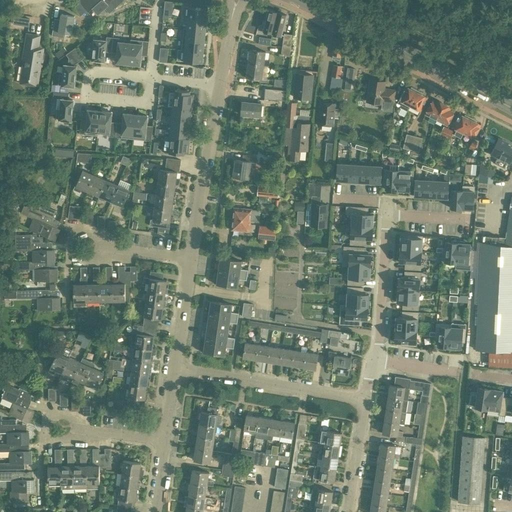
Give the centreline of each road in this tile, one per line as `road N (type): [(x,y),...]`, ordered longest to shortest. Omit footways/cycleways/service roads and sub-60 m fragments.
road 1 (primary): [(511,108),(306,0)]
road 2 (unclassified): [(365,397),(177,368)]
road 3 (unclassified): [(192,260),(220,86)]
road 4 (residential): [(151,78),(96,72),(87,79),(86,97),(149,103)]
road 5 (residential): [(374,361),(385,216)]
